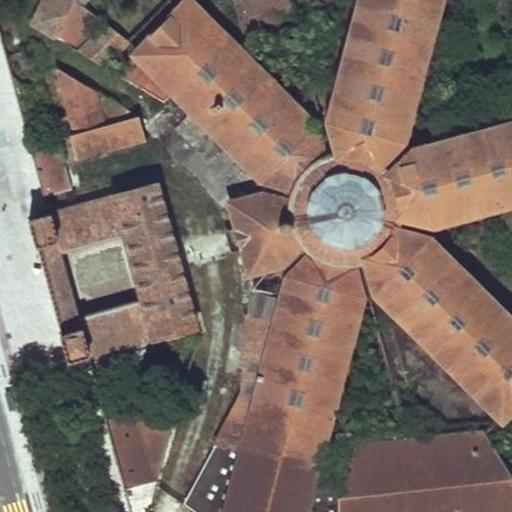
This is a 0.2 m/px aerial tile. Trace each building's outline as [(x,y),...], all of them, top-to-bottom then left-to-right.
[(39,0),(30,24),(104,68),(127,43),(77,1),(77,0),(39,0)] [(242,395),(183,504),(193,511),(311,511),(315,488),(342,495),(345,449),(347,422),(336,419),(364,301),(355,262),(361,260),(372,300),(500,425),(503,429),(511,419),(511,319),(429,238),(393,228),(395,221),(430,232),(511,208),(511,121),(411,149),(384,175),(380,171),(405,146),(445,0),(356,0),(324,124),(325,131),(193,0),(183,0),(129,55),(131,57),(115,74),(162,102),(168,96),(261,189),(224,200),(248,280),(283,269),(306,248),(309,251),(286,274),(273,323),(245,318),(242,395)] [(75,161),(144,142),(137,116),(104,125),(95,92),(57,71),(75,134),(68,136),(75,161)] [(59,333),(67,364),(85,359),(87,359),(201,328),(160,181),(108,195),(109,199),(76,208),(65,168),(49,172),(50,181),(37,184),(45,215),(27,220),(35,247),(59,333)] [(127,491),(172,478),(149,401),(104,414),(127,491)] [(479,434),(345,449),(342,495),(315,488),(311,511),(511,511),(511,484),(484,441),(479,434)]
